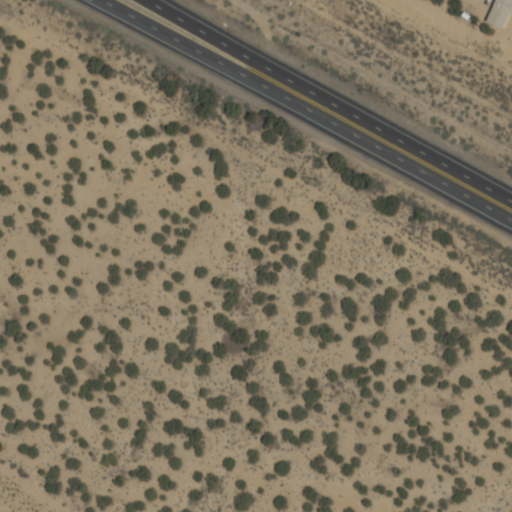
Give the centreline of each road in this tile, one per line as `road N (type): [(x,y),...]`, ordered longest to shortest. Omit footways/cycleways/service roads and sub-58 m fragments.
road 1 (trunk): [(99,0),(511,224)]
road 2 (trunk): [(511,201),(145,0)]
